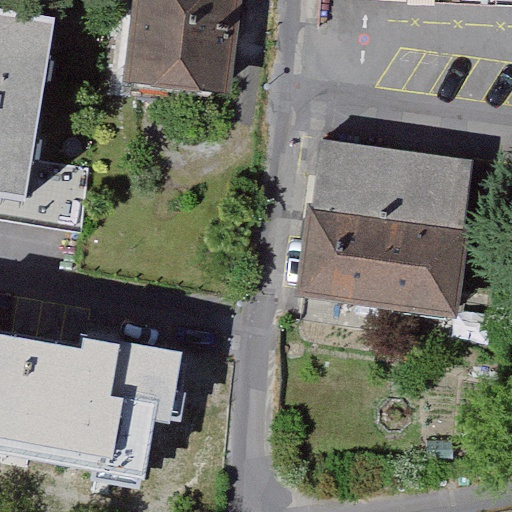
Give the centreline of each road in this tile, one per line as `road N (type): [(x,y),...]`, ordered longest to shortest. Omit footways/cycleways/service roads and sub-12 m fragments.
road 1 (residential): [(290,0),(258,329)]
road 2 (residential): [(0,279),(258,329)]
road 3 (residential): [(258,329),(249,477),(259,504)]
